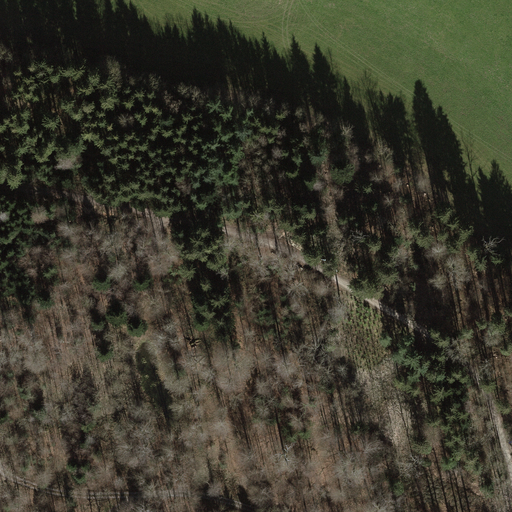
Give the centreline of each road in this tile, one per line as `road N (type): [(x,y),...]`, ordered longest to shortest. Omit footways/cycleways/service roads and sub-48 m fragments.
road 1 (track): [(0,186),(144,207),(281,244),(443,341),(475,377),(511,465)]
road 2 (track): [(0,472),(43,490),(182,493),(256,511)]
